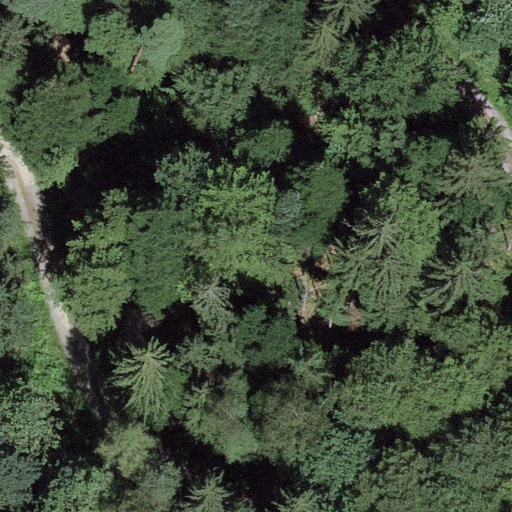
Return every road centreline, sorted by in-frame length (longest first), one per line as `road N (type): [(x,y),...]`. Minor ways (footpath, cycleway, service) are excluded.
road 1 (track): [(225,511),(168,489),(120,439),(83,378),(0,87)]
road 2 (track): [(511,410),(478,453),(411,502),(354,511)]
road 3 (track): [(387,0),(511,149)]
